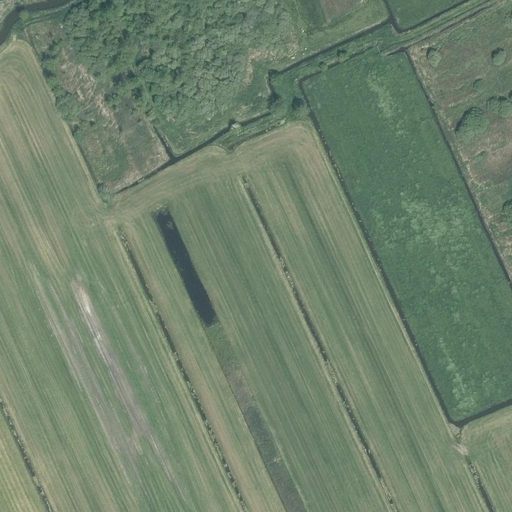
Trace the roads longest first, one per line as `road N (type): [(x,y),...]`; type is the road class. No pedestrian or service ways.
road 1 (track): [(288,0),(304,45),(260,73),(262,106),(184,141),(168,132),(103,0)]
road 2 (track): [(481,0),(396,40),(372,37),(289,78),(286,113),(218,144)]
